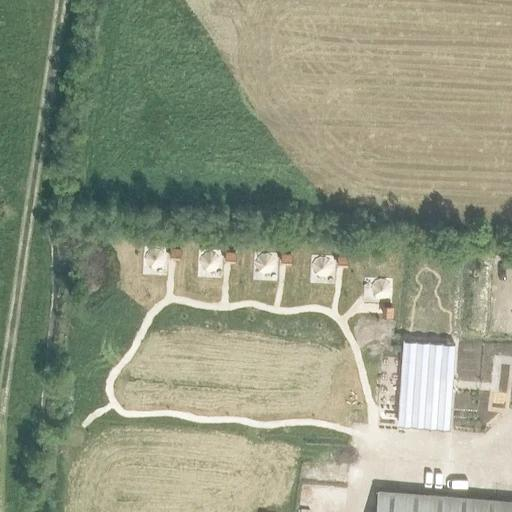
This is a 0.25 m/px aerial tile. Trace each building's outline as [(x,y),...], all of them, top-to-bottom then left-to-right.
[(180,257),(180,250),(170,249),(169,257),(180,257)] [(234,262),(235,252),(225,252),(225,262),(234,262)] [(281,254),(281,264),(290,264),(291,254),(281,254)] [(337,266),(346,267),(346,257),(337,256),(337,266)] [(392,317),(392,307),(382,307),(382,317),(392,317)] [(406,335),(398,425),(450,430),(458,340),(406,335)] [(511,511),(511,504),(380,494),(378,511),(511,511)]
